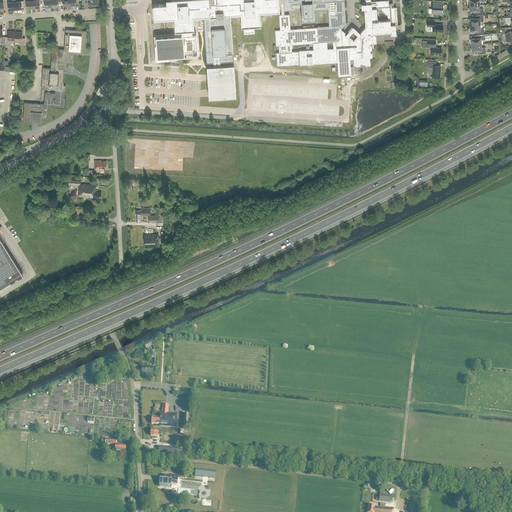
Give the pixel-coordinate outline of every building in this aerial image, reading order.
[(166,0),(167,2),(167,4),(154,5),(154,7),(154,9),(155,18),(174,17),(175,30),(182,30),(182,34),(192,33),(191,29),(193,29),(193,20),(192,16),(203,15),(206,62),(233,60),(230,13),(241,12),(241,17),(242,26),(244,25),(244,30),(254,29),(253,25),(260,24),(259,15),(259,11),(279,10),(279,9),(280,9),(280,7),(279,7),(278,3),(281,3),(282,15),(279,15),(280,30),(275,30),(276,46),(279,45),(279,53),(277,53),(277,66),(300,64),(300,65),(303,65),(302,64),(312,63),(312,64),(323,63),(337,62),(338,75),(351,75),(350,59),(353,59),(354,65),(355,65),(355,66),(360,66),(360,64),(362,64),(362,65),(365,64),(365,66),(369,65),(369,58),(371,58),(371,53),(370,53),(370,50),(371,50),(370,46),(369,46),(369,45),(375,44),(375,35),(389,34),(389,36),(395,36),(394,36),(394,31),(399,31),(399,32),(399,26),(396,26),(395,9),(392,9),(392,5),(388,5),(388,1),(370,2),(369,0),(363,0),(364,0),(365,0),(365,5),(360,5),(360,4),(360,10),(363,10),(364,27),(352,40),(340,29),(345,23),(343,0),(166,0)] [(442,14),(443,6),(441,6),(441,3),(433,2),(432,14),(435,17),(438,14),(442,14)] [(480,9),(479,5),(469,5),(469,11),(476,11),(476,14),(483,14),(483,9),(480,9)] [(483,24),(483,15),(476,15),(476,18),(469,19),(470,25),(480,24),(483,24)] [(164,20),(162,23),(169,30),(171,27),(164,20)] [(435,24),(435,21),(427,20),(427,26),(433,27),(432,31),(443,32),(443,25),(435,24)] [(484,33),(484,28),(480,28),(480,24),(470,25),(470,31),(477,31),(477,34),(484,33)] [(66,30),(64,50),(73,50),(73,52),(73,51),(82,51),(82,49),(85,50),(86,33),(82,33),(82,31),(66,30)] [(15,42),(15,31),(9,31),(8,37),(5,37),(5,44),(5,47),(9,47),(9,44),(10,44),(10,41),(15,42)] [(22,38),(22,32),(15,31),(15,42),(19,42),(19,45),(25,45),(25,38),(22,38)] [(481,40),(491,39),(491,34),(477,35),(477,38),(470,39),(471,45),(481,44),(481,40)] [(436,41),(428,40),(428,41),(422,40),(422,47),(432,48),(431,54),(441,55),(442,48),(435,48),(436,41)] [(486,54),(485,47),(482,48),(481,44),(471,45),(472,51),(479,51),(479,54),(486,54)] [(72,63),(73,52),(73,50),(64,50),(52,49),(52,61),(66,62),(72,63)] [(177,67),(177,60),(152,59),(152,52),(149,52),(149,60),(153,60),(153,66),(177,67)] [(63,70),(66,70),(66,62),(52,61),(51,69),(43,68),(42,89),(56,90),(55,93),(45,92),(44,104),(49,105),(56,106),(56,107),(65,108),(65,98),(64,98),(65,89),(66,86),(62,86),(63,70)] [(436,62),(428,61),(428,72),(432,72),(432,77),(440,78),(440,66),(436,66),(436,62)] [(36,120),(37,104),(25,103),(23,119),(36,120)] [(48,121),(49,105),(44,104),(37,104),(36,120),(48,121)] [(107,168),(107,161),(101,161),(101,160),(94,161),(95,170),(101,170),(101,169),(107,168)] [(101,197),(101,192),(96,192),(96,185),(80,184),(80,179),(67,178),(67,184),(79,185),(78,197),(99,198),(99,197),(101,197)] [(141,210),(136,211),(136,215),(136,221),(142,221),(142,216),(148,216),(148,223),(159,222),(158,215),(151,216),(150,208),(141,208),(141,210)] [(145,248),(159,247),(159,238),(158,238),(158,234),(144,235),(145,248)] [(0,288),(1,288),(23,275),(0,238),(0,288)] [(155,345),(153,340),(144,345),(146,349),(152,347),(153,349),(156,347),(155,345)] [(176,428),(177,415),(167,414),(168,406),(162,405),(161,414),(160,414),(159,418),(152,418),(151,425),(160,426),(160,427),(176,428)] [(189,429),(190,415),(183,415),(182,428),(189,429)] [(174,441),(171,441),(158,439),(157,444),(169,445),(169,448),(173,449),(174,441)] [(125,454),(125,446),(116,445),(116,441),(105,441),(105,445),(107,445),(107,446),(112,446),(112,445),(113,448),(112,455),(115,455),(116,452),(121,453),(121,454),(125,454)] [(196,470),(195,477),(215,479),(216,473),(196,470)] [(177,482),(179,482),(180,479),(177,478),(178,477),(169,476),(168,482),(161,481),(160,487),(168,488),(168,486),(172,486),(172,481),(177,482)] [(379,502),(391,504),(392,496),(380,495),(379,502)]
